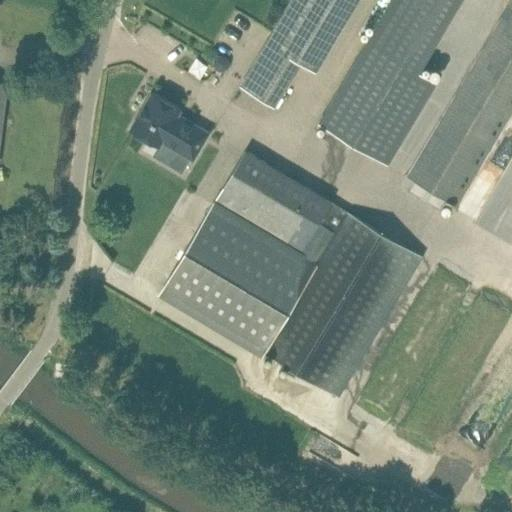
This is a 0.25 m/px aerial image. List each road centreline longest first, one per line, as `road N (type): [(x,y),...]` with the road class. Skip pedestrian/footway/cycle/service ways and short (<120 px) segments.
road 1 (track): [(471,511),(408,508),(303,481),(191,430),(46,325)]
road 2 (unclassified): [(0,397),(46,325),(69,109),(102,0)]
